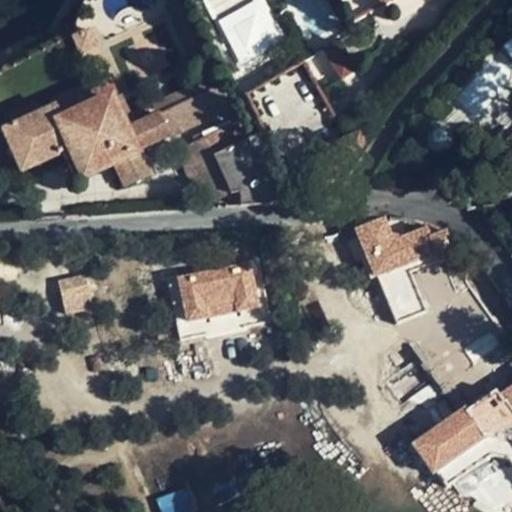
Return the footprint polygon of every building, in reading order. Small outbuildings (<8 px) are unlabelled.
[(213,76),(176,0),(164,0),(204,80),(213,76)] [(394,0),(328,0),(335,12),(356,1),(363,16),(394,0)] [(88,31),(73,38),(80,54),(95,47),(88,31)] [(136,77),(167,68),(158,35),(127,44),(136,77)] [(353,72),(336,45),(322,54),(339,81),(353,72)] [(225,102),(230,112),(236,125),(237,127),(261,116),(319,87),(307,63),(225,102)] [(213,76),(204,80),(131,115),(120,120),(125,130),(218,86),(213,76)] [(53,103),(56,109),(63,124),(111,101),(101,81),(53,103)] [(56,109),(4,133),(23,173),(62,154),(74,179),(113,160),(125,186),(150,174),(140,154),(230,112),(225,102),(218,86),(125,130),(120,120),(111,101),(63,124),(56,109)] [(122,96),(111,101),(120,120),(131,115),(122,96)] [(245,144),(272,198),(319,175),(329,179),(336,176),(340,172),(341,165),(354,158),(343,137),(337,140),(334,138),(311,149),(310,164),(288,174),(261,116),(237,127),(245,144)] [(204,208),(231,195),(214,159),(245,144),(237,127),(236,125),(177,153),(204,208)] [(343,137),(354,158),(358,156),(366,145),(358,129),(343,137)] [(239,195),(245,208),(273,205),(272,198),(245,144),(214,159),(231,195),(239,195)] [(511,228),(511,204),(482,206),(483,227),(486,230),(511,228)] [(408,307),(422,300),(411,275),(407,265),(435,254),(439,263),(454,257),(444,232),(432,237),(428,229),(394,243),(384,221),(356,232),(366,257),(361,260),(369,280),(377,277),(389,307),(405,300),(408,307)] [(432,237),(444,232),(432,227),(428,229),(432,237)] [(351,234),(361,260),(366,257),(356,232),(351,234)] [(456,262),(471,256),(454,239),(444,232),(454,257),(456,262)] [(87,250),(75,253),(80,270),(92,266),(87,250)] [(407,265),(411,275),(439,263),(435,254),(407,265)] [(92,266),(80,270),(82,276),(86,290),(115,281),(109,262),(92,266)] [(178,281),(181,296),(187,322),(256,306),(247,266),(178,281)] [(86,290),(82,276),(56,282),(65,315),(91,308),(86,290)] [(181,296),(171,298),(178,330),(188,328),(187,322),(181,296)] [(146,301),(117,308),(119,321),(149,314),(146,301)] [(511,390),(500,398),(511,416),(511,428),(510,430),(511,433),(511,455),(507,459),(511,466),(511,390)] [(83,401),(87,413),(103,408),(99,396),(83,401)] [(461,407),(409,446),(431,476),(484,437),(461,407)] [(159,497),(163,511),(186,511),(192,510),(186,489),(159,497)]
